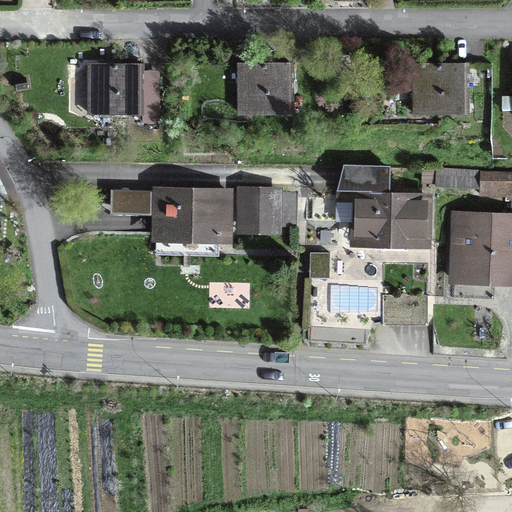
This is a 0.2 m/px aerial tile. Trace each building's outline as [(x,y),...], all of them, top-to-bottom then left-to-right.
[(143,101),(143,65),(90,64),(89,113),(143,114),(143,121),(158,121),(158,101),(143,101)] [(293,113),(293,64),(239,64),(239,113),(293,113)] [(468,113),(468,64),(414,64),(415,113),(468,113)] [(389,196),(389,166),(344,165),(338,188),(338,199),(355,200),(355,222),(362,223),(361,239),(420,241),(420,216),(427,216),(428,197),(389,196)] [(506,190),(506,200),(511,200),(511,172),(437,168),(424,169),(422,182),(482,186),(482,196),(496,196),(496,190),(506,190)] [(229,211),(229,192),(156,190),(156,215),(163,215),(163,234),(221,236),(221,211),(229,211)] [(277,227),(277,194),(242,193),(241,226),(277,227)] [(495,280),(495,270),(511,270),(511,217),(455,215),(452,279),(495,280)] [(313,252),(313,274),(329,274),(329,252),(313,252)] [(383,295),(383,325),(428,325),(428,295),(383,295)]
